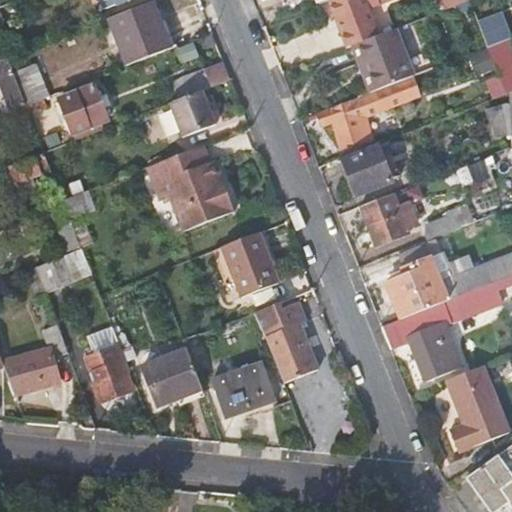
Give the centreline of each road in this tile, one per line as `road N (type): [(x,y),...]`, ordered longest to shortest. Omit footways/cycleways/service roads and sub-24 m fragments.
road 1 (residential): [(227,0),(411,469)]
road 2 (residential): [(0,443),(369,480),(411,469)]
